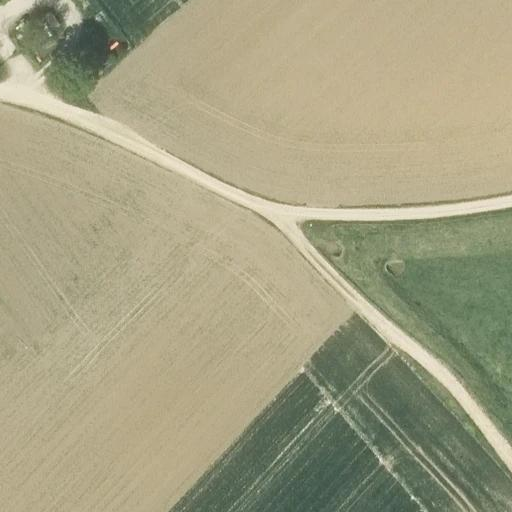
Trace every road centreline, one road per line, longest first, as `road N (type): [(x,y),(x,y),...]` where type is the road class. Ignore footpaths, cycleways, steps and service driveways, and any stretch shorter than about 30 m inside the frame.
road 1 (track): [(280,216),(449,384),(511,465)]
road 2 (track): [(0,89),(280,216)]
road 3 (track): [(280,216),(418,214),(511,202)]
